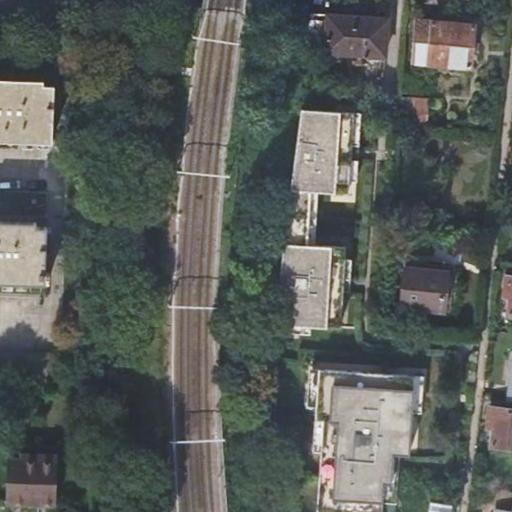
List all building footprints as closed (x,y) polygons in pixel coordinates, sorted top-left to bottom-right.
[(326,52),(386,57),(389,20),(329,15),(326,52)] [(420,19),(416,61),(473,67),(477,26),(420,19)] [(54,84),(0,81),(0,139),(51,142),(54,84)] [(400,96),(398,126),(427,128),(429,98),(400,96)] [(352,111),(302,108),(293,168),(291,168),(285,220),(287,221),(283,256),(282,256),(279,284),(280,285),(276,323),(309,325),(339,327),(341,291),(343,258),(344,246),(313,244),(305,244),(309,189),(317,190),(347,192),(348,180),(352,111)] [(355,180),(359,111),(352,111),(348,180),(355,180)] [(313,244),(317,190),(309,189),(305,244),(313,244)] [(0,225),(0,282),(44,284),(46,227),(0,225)] [(348,291),(350,259),(343,258),(341,291),(348,291)] [(404,269),(401,307),(443,311),(447,273),(404,269)] [(309,327),(276,325),(276,332),(309,334),(309,327)] [(37,354),(0,352),(0,383),(10,383),(36,384),(61,385),(62,355),(37,354)] [(315,406),(318,369),(309,368),(306,405),(315,406)] [(414,375),(318,369),(315,406),(314,420),(322,420),(320,452),(316,511),(381,511),(382,502),(383,483),(391,483),(393,454),(399,454),(409,454),(411,411),(414,375)] [(414,375),(411,411),(421,412),(423,375),(414,375)] [(511,409),(490,406),(488,422),(493,423),(490,446),(511,449),(511,409)] [(322,420),(314,420),(312,451),(320,452),(322,420)] [(21,443),(21,453),(35,454),(35,444),(21,443)] [(58,455),(58,444),(35,444),(35,454),(58,455)] [(21,453),(7,453),(5,504),(34,505),(35,454),(21,453)] [(35,454),(34,505),(56,505),(57,476),(58,455),(35,454)] [(383,483),(382,502),(396,503),(399,454),(393,454),(391,483),(383,483)] [(458,511),(460,504),(448,502),(446,511),(458,511)]
